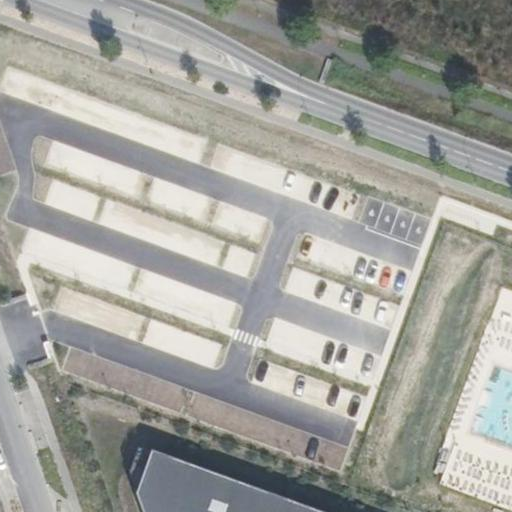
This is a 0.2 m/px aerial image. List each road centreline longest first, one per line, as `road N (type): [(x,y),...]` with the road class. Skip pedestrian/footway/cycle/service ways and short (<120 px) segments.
road 1 (tertiary): [(73,0),(511,170)]
road 2 (residential): [(46,511),(0,382)]
